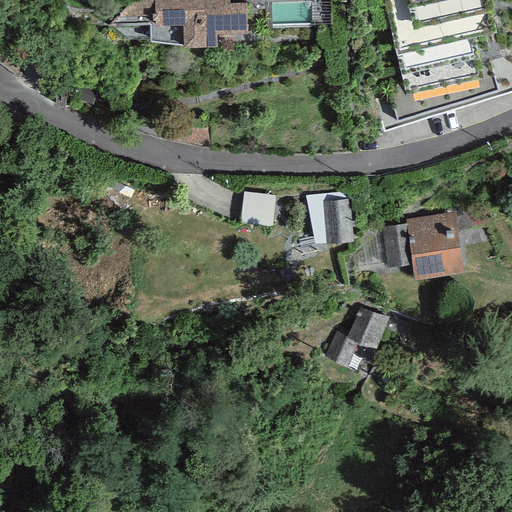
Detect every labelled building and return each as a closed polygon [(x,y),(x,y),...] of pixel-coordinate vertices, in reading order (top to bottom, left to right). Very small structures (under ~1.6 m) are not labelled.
[(205,0),(205,2),(128,6),(128,28),(150,27),(154,48),(188,53),(212,54),(212,40),(242,39),(242,10),(228,10),(227,0),(205,0)] [(462,0),(381,0),(399,107),(478,95),(462,0)] [(348,200),(324,202),(327,238),(351,235),(348,200)] [(479,208),(410,218),(411,224),(385,228),(385,233),(355,257),(358,268),(417,257),(419,272),(462,266),(456,231),(482,227),(479,208)] [(384,317),(360,307),(349,335),(335,330),(326,352),(346,360),(356,335),(374,342),(384,317)]
